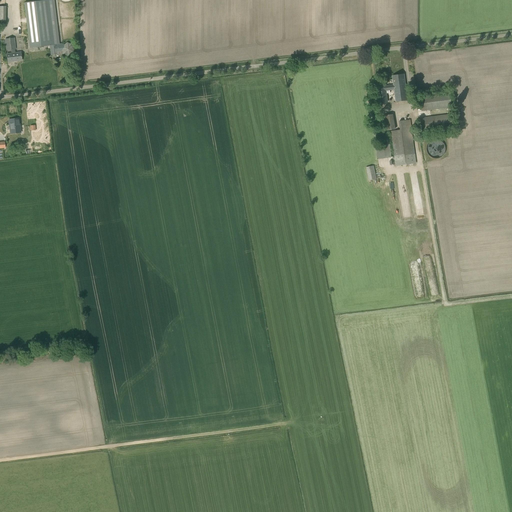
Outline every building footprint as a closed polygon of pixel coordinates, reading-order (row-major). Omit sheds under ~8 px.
[(59,44),(53,0),(50,0),(24,3),(30,48),(50,45),(51,55),(59,54),(62,54),(69,57),(74,53),(73,45),(67,42),(64,45),(62,43),(59,44)] [(15,53),(14,49),(15,49),(14,38),(5,39),(7,50),(11,50),(12,54),(7,54),(8,62),(22,60),(21,53),(15,53)] [(394,85),(377,87),(380,104),(388,103),(387,94),(390,93),(390,90),(394,90),(396,102),(408,101),(404,74),(403,74),(392,76),(394,85)] [(421,111),(452,107),(450,93),(419,97),(421,111)] [(393,114),(378,117),(379,124),(394,122),(393,114)] [(422,134),(455,129),(453,114),(420,118),(422,134)] [(11,133),(20,132),(18,119),(9,120),(11,133)] [(395,166),(416,163),(410,120),(398,121),(400,130),(391,131),(395,166)] [(436,159),(438,158),(439,158),(440,158),(441,157),(442,156),(443,155),(444,154),(445,153),(445,151),(445,150),(445,149),(445,147),(445,146),(444,145),(443,144),(443,142),(442,142),(440,141),(439,140),(438,140),(436,140),(435,140),(434,140),(432,140),(431,141),(430,142),(429,143),(428,144),(427,145),(427,146),(427,148),(426,149),(427,151),(427,152),(427,153),(428,154),(429,155),(430,156),(431,157),(432,158),(433,158),(435,159),(436,159)] [(377,159),(391,157),(389,144),(376,146),(377,159)] [(369,181),(376,179),(373,166),(366,167),(369,181)]
